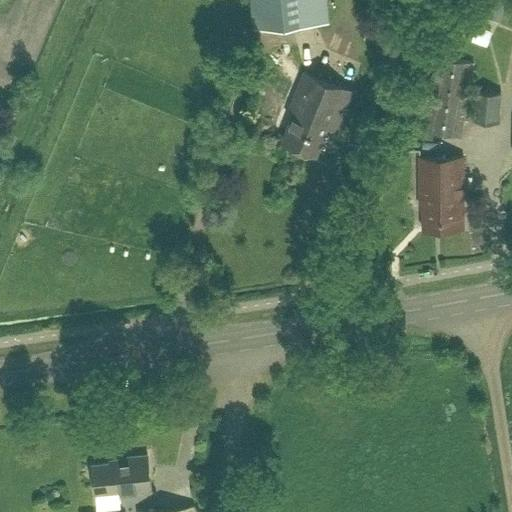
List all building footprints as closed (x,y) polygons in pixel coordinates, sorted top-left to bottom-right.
[(251,0),(254,27),(328,21),(325,0),(251,0)] [(498,20),(506,0),(471,0),(468,8),(498,20)] [(461,135),(473,61),(436,55),(424,129),(461,135)] [(301,147),(328,79),(304,69),(290,104),(295,106),(282,138),(301,147)] [(328,79),(301,147),(317,153),(327,125),(336,129),(352,89),(328,79)] [(472,118),(498,121),(501,89),(475,87),(472,118)] [(443,193),(464,193),(464,185),(463,185),(463,154),(419,155),(419,205),(422,205),(422,204),(443,204),(443,193)] [(422,204),(422,205),(422,227),(464,227),(464,193),(443,193),(443,204),(422,204)] [(129,477),(130,492),(151,490),(148,452),(125,454),(126,458),(116,459),(118,477),(129,477)] [(120,493),(130,492),(129,477),(118,477),(116,459),(92,461),(95,492),(97,492),(99,508),(121,506),(120,493)]
